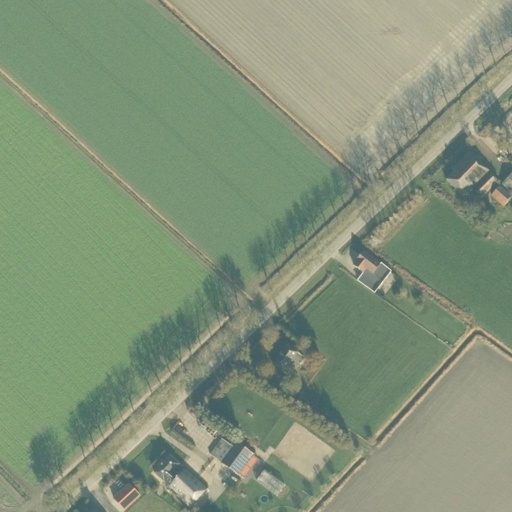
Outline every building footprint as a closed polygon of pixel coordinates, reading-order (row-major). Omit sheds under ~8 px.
[(473,191),(481,199),(498,181),(470,153),(452,170),(454,172),(446,181),(465,199),(473,191)] [(511,174),(502,185),(511,193),(511,174)] [(492,197),(503,207),(511,198),(501,187),(492,197)] [(367,271),(373,276),(376,278),(384,267),(364,252),(353,266),(364,274),(367,271)] [(274,365),(290,378),(304,359),(288,347),(274,365)] [(210,456),(238,476),(253,456),(237,444),(234,448),(222,439),(210,456)] [(155,474),(169,487),(167,488),(190,510),(208,490),(190,472),(183,466),(176,474),(174,472),(179,466),(170,457),(155,474)] [(285,487),(265,472),(257,482),(277,497),(285,487)] [(125,511),(141,497),(129,485),(113,500),(125,511)]
